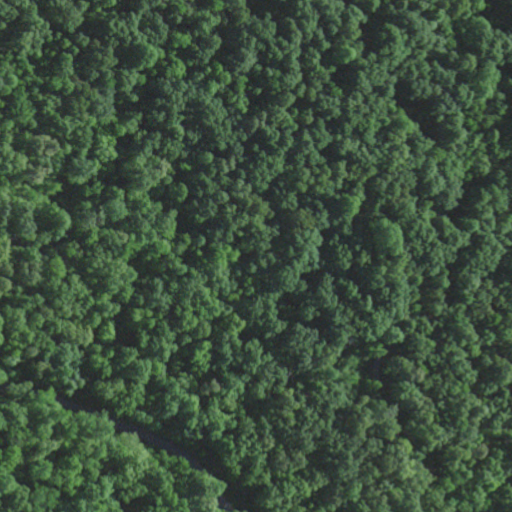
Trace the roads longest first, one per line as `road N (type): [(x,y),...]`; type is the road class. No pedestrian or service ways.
road 1 (residential): [(441,511),(419,459),(388,419),(377,382),(383,353),(433,293),(440,199),(431,160),(366,68),(343,0)]
road 2 (residential): [(0,389),(146,437),(185,458),(233,511)]
